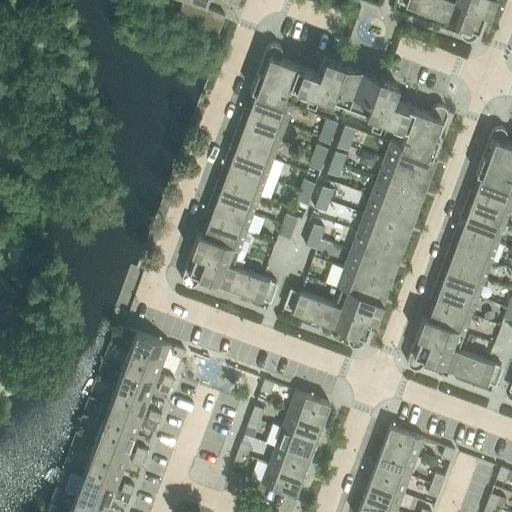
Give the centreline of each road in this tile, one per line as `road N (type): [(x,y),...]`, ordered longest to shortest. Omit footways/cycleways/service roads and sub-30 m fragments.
road 1 (residential): [(372,381),(152,296),(258,0)]
road 2 (residential): [(372,381),(486,76)]
road 3 (residential): [(511,433),(372,381)]
road 4 (residential): [(323,511),(372,381)]
